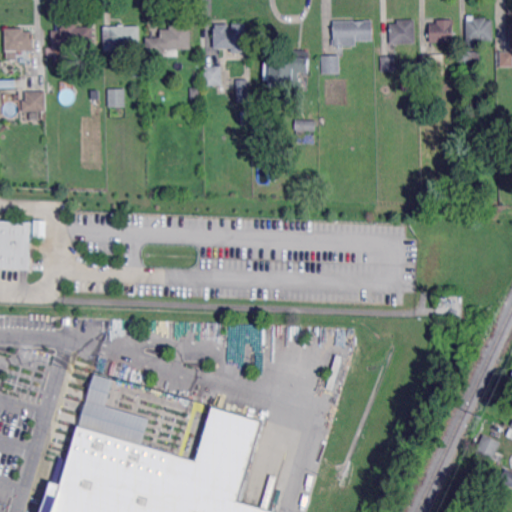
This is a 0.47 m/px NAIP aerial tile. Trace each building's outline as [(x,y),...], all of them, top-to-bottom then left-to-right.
[(476,18),(488,17),(488,20),(495,20),(495,40),(479,41),(479,48),(468,48),(467,15),(476,15),(476,18)] [(392,44),(391,24),(399,24),(399,19),(417,19),(417,44),(392,44)] [(455,43),(431,43),(431,23),(438,23),(438,20),(455,19),(455,43)] [(334,46),(333,38),(336,38),(336,21),(374,20),(375,40),(358,41),(358,46),(334,46)] [(78,27),(95,26),(96,48),(54,49),(53,30),(64,30),(64,22),(78,21),(78,27)] [(248,52),(233,53),(233,48),(216,49),(215,29),(218,29),(218,24),(247,23),(248,52)] [(193,50),(169,50),(169,54),(148,55),(148,37),(162,37),(162,29),(171,29),(171,25),(192,24),(193,50)] [(105,52),(105,26),(142,25),(142,45),(121,45),(121,52),(105,52)] [(26,31),(35,31),(35,51),(7,51),(7,29),(26,28),(26,31)] [(511,66),(502,67),(502,52),(511,52),(511,29),(511,66)] [(460,69),(460,52),(482,52),(482,68),(460,69)] [(421,77),(421,55),(445,54),(446,76),(421,77)] [(310,71),(301,70),(300,88),(271,87),(272,80),(266,80),(267,61),(273,61),(273,55),(311,57),(310,71)] [(323,74),(323,55),(341,55),(341,73),(323,74)] [(383,72),(382,57),(396,56),(397,71),(383,72)] [(207,86),(206,66),(224,66),(224,85),(207,86)] [(468,81),(467,70),(479,70),(480,81),(468,81)] [(238,101),(238,79),(250,79),(250,101),(238,101)] [(191,100),(191,87),(201,87),(201,100),(191,100)] [(127,107),(110,107),(109,88),(127,88),(127,107)] [(47,111),(24,111),(24,100),(27,100),(27,91),(47,91),(47,111)] [(250,124),(243,124),(242,110),(250,110),(250,124)] [(316,146),(296,145),(297,120),(317,121),(316,146)] [(470,169),(470,157),(488,156),(488,168),(470,169)] [(33,236),(45,236),(46,219),(34,219),(33,236)] [(30,270),(0,268),(0,220),(31,222),(30,270)] [(144,446),(198,462),(214,408),(262,422),(238,503),(268,511),(54,511),(79,427),(80,427),(89,399),(97,373),(116,379),(109,405),(152,418),(144,446)] [(500,464),(473,451),(481,434),(499,442),(495,452),(504,457),(500,464)] [(511,486),(501,481),(507,468),(511,470),(511,486)]
